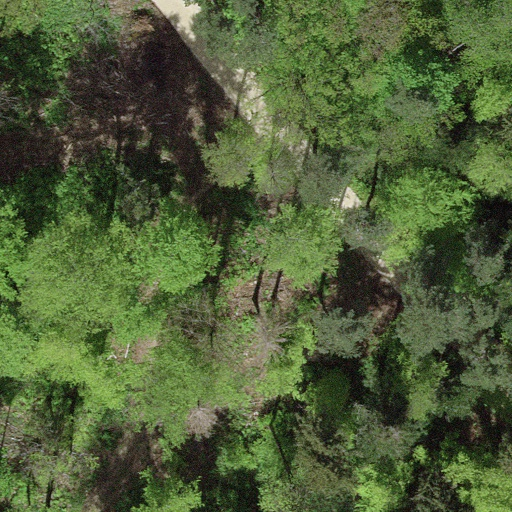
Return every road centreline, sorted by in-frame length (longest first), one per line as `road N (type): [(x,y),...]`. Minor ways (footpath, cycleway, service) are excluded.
road 1 (track): [(295,167),(185,253),(146,451),(110,511)]
road 2 (track): [(511,376),(295,167)]
